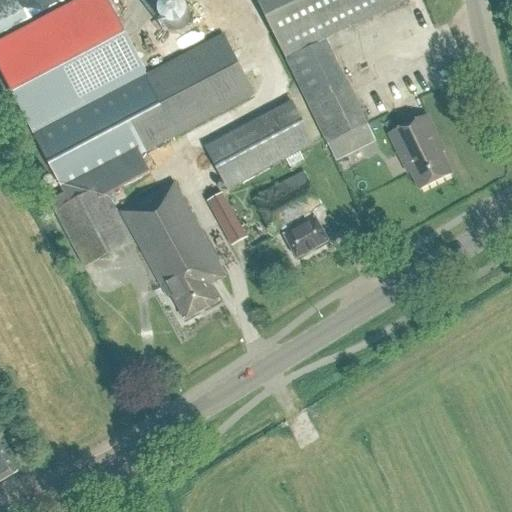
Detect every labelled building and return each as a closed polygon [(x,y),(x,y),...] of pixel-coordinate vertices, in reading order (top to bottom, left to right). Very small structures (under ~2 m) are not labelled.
[(84,268),(132,242),(108,196),(151,174),(142,156),(255,97),(223,36),(146,77),(105,0),(80,0),(0,42),(0,69),(65,195),(50,203),(84,268)] [(182,38),(222,0),(186,0),(165,20),(182,38)] [(256,0),(327,144),(362,128),(367,125),(348,84),(340,88),(318,44),(407,0),(256,0)] [(441,0),(429,8),(436,19),(463,0),(441,0)] [(292,103),(206,148),(229,191),(314,145),(292,103)] [(427,117),(388,136),(408,175),(411,174),(419,192),(453,175),(442,154),(445,152),(427,117)] [(322,206),(304,173),(262,196),(262,197),(255,201),(274,236),(281,232),(297,260),(328,243),(311,212),(322,206)] [(226,278),(174,184),(121,213),(167,298),(171,296),(185,322),(220,303),(210,286),(226,278)] [(232,246),(246,238),(223,196),(208,204),(232,246)] [(321,402),(304,413),(321,439),(338,428),(321,402)] [(0,481),(15,473),(0,448),(0,481)]
